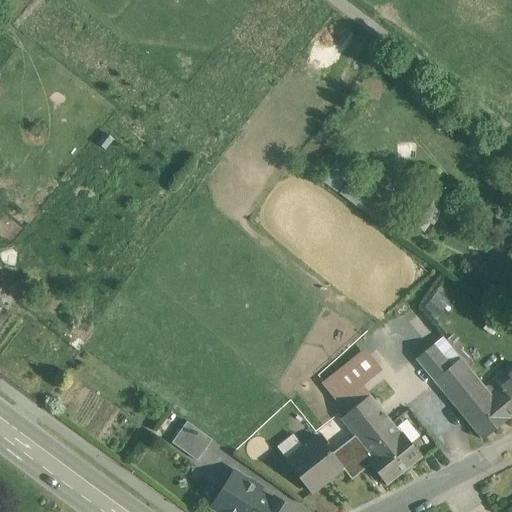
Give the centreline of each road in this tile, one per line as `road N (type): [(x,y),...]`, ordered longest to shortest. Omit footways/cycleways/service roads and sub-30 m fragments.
road 1 (track): [(511,129),(343,0)]
road 2 (primary): [(116,511),(0,427)]
road 3 (residential): [(393,511),(511,451)]
